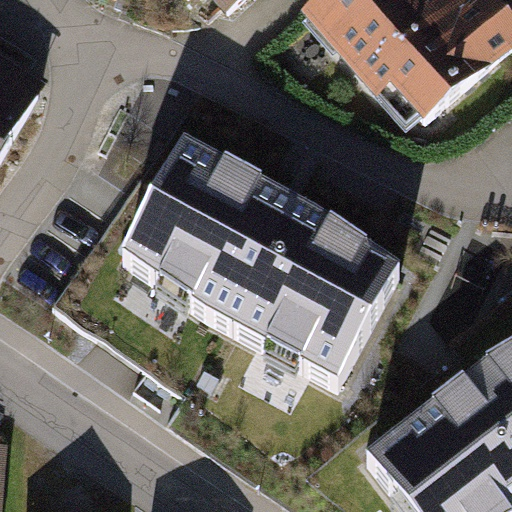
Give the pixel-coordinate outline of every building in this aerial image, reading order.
[(192,0),(216,27),(246,0),(192,0)] [(326,0),(295,27),(399,148),(511,51),(511,39),(478,0),(326,0)] [(0,163),(41,93),(0,69),(0,163)] [(400,285),(178,164),(115,279),(336,400),(400,285)] [(511,511),(511,373),(366,476),(391,511),(511,511)]
